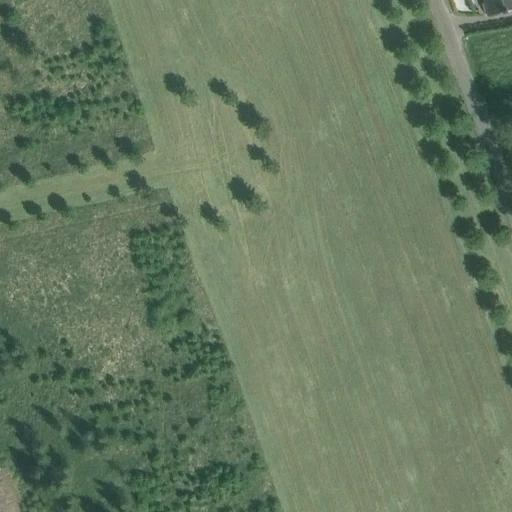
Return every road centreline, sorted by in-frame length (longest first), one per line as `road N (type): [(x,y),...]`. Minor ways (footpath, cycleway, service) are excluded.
road 1 (unclassified): [(511,187),(440,0)]
road 2 (track): [(0,199),(140,166)]
